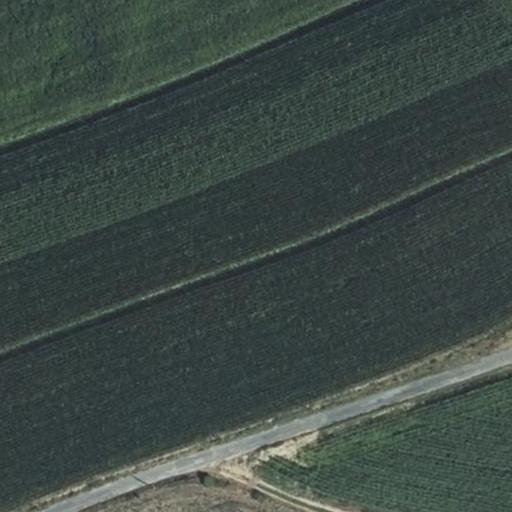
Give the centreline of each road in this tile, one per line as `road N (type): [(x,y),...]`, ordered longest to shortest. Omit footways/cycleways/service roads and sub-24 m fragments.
road 1 (unclassified): [(511,358),(65,511)]
road 2 (track): [(327,511),(235,475),(218,459)]
